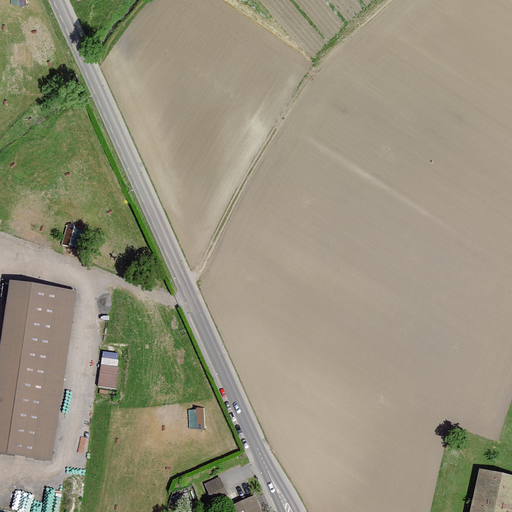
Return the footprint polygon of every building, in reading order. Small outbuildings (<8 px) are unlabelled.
[(40,59),(54,54),(47,35),(33,40),(40,59)] [(66,163),(71,181),(85,177),(80,159),(66,163)] [(10,285),(0,353),(0,453),(50,461),(74,294),(10,285)] [(119,387),(120,352),(102,351),(101,386),(119,387)] [(511,511),(511,479),(480,473),(471,511),(511,511)] [(228,497),(220,478),(205,485),(213,503),(228,497)] [(262,511),(255,497),(228,509),(229,511),(262,511)]
